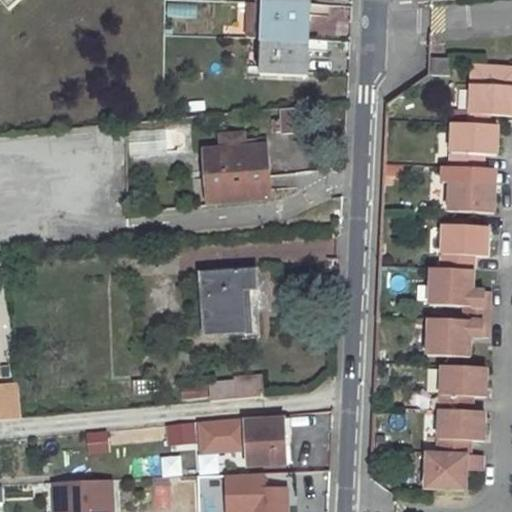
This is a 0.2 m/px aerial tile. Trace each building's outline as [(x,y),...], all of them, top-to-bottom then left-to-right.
[(0,0),(9,10),(20,0),(0,0)] [(256,36),(257,4),(245,4),(245,36),(256,36)] [(263,4),(261,39),(302,41),(303,6),(263,4)] [(194,16),(194,5),(167,5),(167,16),(194,16)] [(303,6),(302,41),(309,41),(310,6),(303,6)] [(261,39),(260,75),(300,77),(302,41),(261,39)] [(302,41),(300,77),(307,78),(309,41),(302,41)] [(450,63),(429,61),(428,78),(449,80),(450,63)] [(511,69),(470,67),(468,117),(474,118),(486,118),(511,119),(511,69)] [(486,118),(474,118),(473,128),(486,128),(486,118)] [(473,128),(451,127),(447,215),(492,217),(493,187),(480,187),(481,158),(494,158),(495,129),(486,128),(473,128)] [(486,230),(441,228),(440,272),(429,272),(427,308),(460,310),(487,311),(488,295),(470,294),(472,259),(485,260),(486,230)] [(246,335),(243,291),(256,291),(254,271),(200,274),(205,337),(246,335)] [(487,311),(460,310),(459,324),(486,325),(487,311)] [(485,341),(486,325),(459,324),(426,322),(425,358),(467,361),(468,340),(485,341)] [(484,371),(439,369),(435,457),(424,457),(423,491),(463,493),(463,474),(479,474),(480,459),(467,458),(468,445),(481,445),(482,415),(469,415),(470,401),(482,401),(484,371)] [(264,399),(262,379),(238,381),(239,401),(264,399)] [(235,385),(209,387),(210,403),(239,401),(238,381),(235,382),(235,385)] [(182,399),(208,397),(207,385),(181,387),(182,399)] [(282,420),(247,422),(247,431),(248,443),(249,467),(283,465),(282,420)] [(192,424),(169,427),(170,437),(170,448),(194,445),(192,424)] [(170,437),(144,439),(145,453),(171,451),(170,448),(170,437)] [(245,476),(246,492),(286,490),(285,474),(245,476)] [(112,511),(111,481),(55,483),(55,511),(112,511)] [(286,511),(286,490),(246,492),(246,511),(286,511)]
